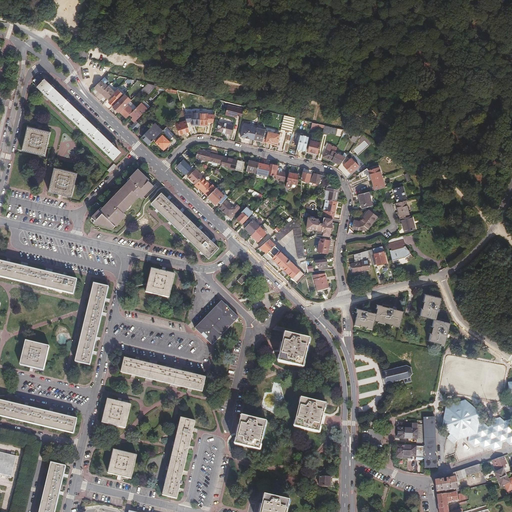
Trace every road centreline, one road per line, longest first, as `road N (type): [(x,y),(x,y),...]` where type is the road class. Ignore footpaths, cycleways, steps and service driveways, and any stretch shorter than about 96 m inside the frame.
road 1 (track): [(493,227),(256,0)]
road 2 (residential): [(346,300),(336,256),(347,191),(328,170),(208,142),(186,146),(161,169)]
road 3 (residential): [(83,445),(128,251)]
road 4 (tertiary): [(309,311),(341,368),(344,456)]
road 5 (residential): [(195,511),(74,483)]
